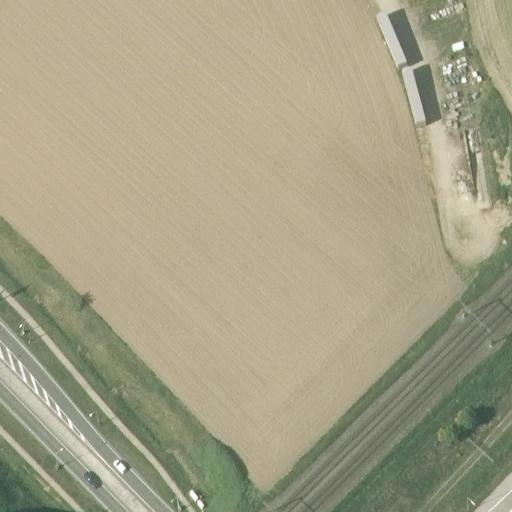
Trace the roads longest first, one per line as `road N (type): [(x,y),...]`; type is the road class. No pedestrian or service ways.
road 1 (secondary): [(163,511),(0,333)]
road 2 (secondary): [(0,390),(119,511)]
